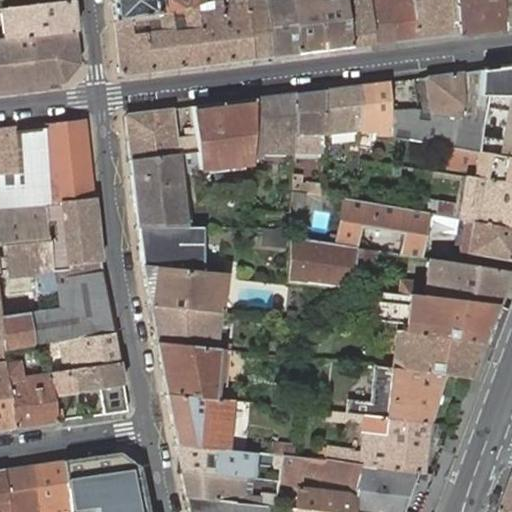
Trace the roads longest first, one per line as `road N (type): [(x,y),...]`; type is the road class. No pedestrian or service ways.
road 1 (residential): [(511,43),(99,94)]
road 2 (residential): [(99,94),(112,250),(146,426)]
road 3 (residential): [(146,426),(0,451)]
